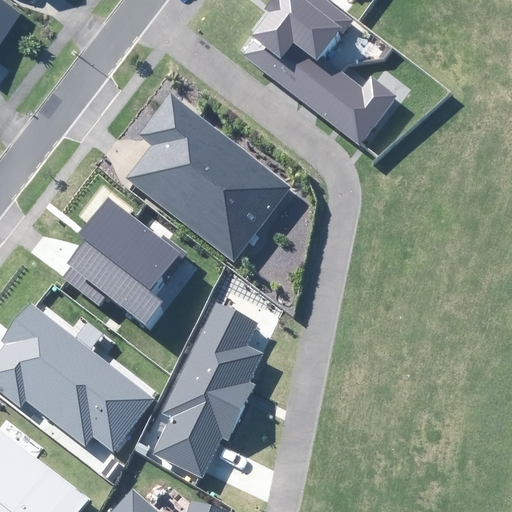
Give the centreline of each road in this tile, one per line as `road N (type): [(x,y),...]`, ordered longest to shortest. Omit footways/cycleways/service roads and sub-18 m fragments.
road 1 (residential): [(284,511),(346,189),(326,159),(136,15)]
road 2 (residential): [(0,190),(136,15)]
